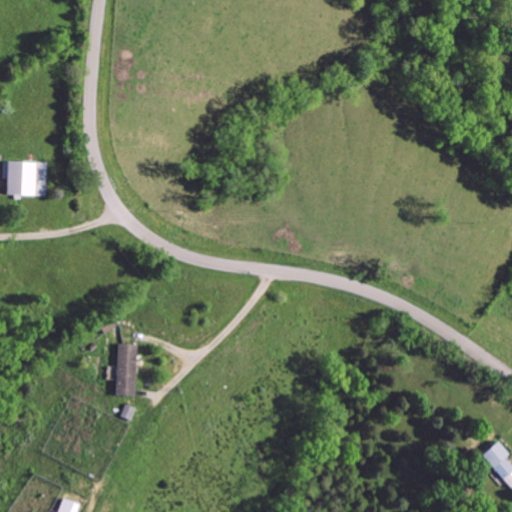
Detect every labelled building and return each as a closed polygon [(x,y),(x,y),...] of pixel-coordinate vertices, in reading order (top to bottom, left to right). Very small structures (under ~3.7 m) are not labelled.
[(0,195),(10,195),(10,196),(42,196),(43,162),(1,161),(0,195)] [(134,345),(115,344),(114,395),(133,395),(134,345)] [(129,420),(133,407),(122,404),(118,417),(129,420)] [(511,470),(503,458),(507,455),(497,441),(480,453),(507,489),(511,485),(511,477),(508,473),(511,470)] [(56,511),(75,511),(77,503),(59,499),(56,511)]
